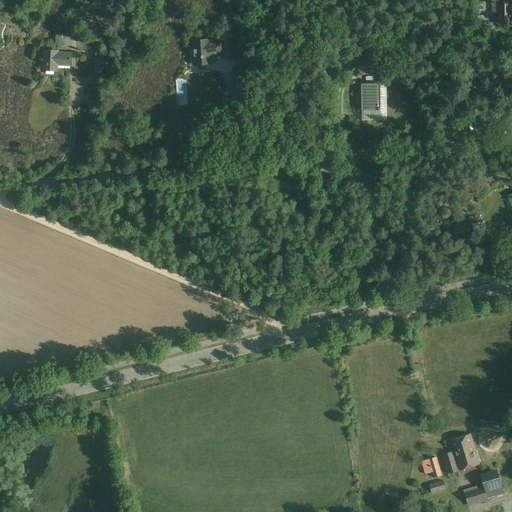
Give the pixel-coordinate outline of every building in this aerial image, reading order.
[(511,6),(511,7),(511,1),(500,1),(500,0),(493,1),(493,12),(499,12),(500,23),(511,22),(511,16),(511,6)] [(209,41),(209,39),(192,40),(194,65),(211,63),(210,56),(224,55),(223,41),(209,41)] [(44,69),(57,70),(57,64),(71,65),(71,53),(58,53),(58,51),(45,51),(44,69)] [(95,57),(94,72),(104,72),(105,57),(95,57)] [(334,73),(340,64),(335,61),(326,75),(336,81),(339,76),(334,73)] [(380,110),(380,86),(381,86),(381,83),(361,83),(362,110),(380,110)] [(495,107),(486,113),(493,123),(501,117),(495,107)] [(448,472),(479,464),(471,435),(451,440),(454,451),(443,454),(448,472)] [(442,475),(436,456),(421,461),(425,474),(432,472),(434,478),(442,475)] [(483,484),(464,490),(469,506),(488,501),(488,499),(505,494),(497,469),(480,474),(483,484)] [(430,485),(432,493),(446,489),(444,480),(430,485)]
